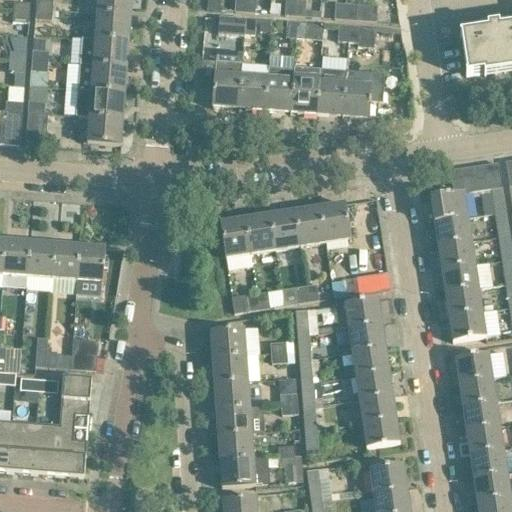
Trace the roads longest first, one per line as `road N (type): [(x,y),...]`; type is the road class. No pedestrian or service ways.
road 1 (unclassified): [(391,159),(445,511)]
road 2 (residential): [(391,159),(241,183),(155,179)]
road 3 (unclassified): [(192,511),(180,362),(170,349),(136,341)]
road 4 (residential): [(168,0),(155,179)]
road 5 (unclassified): [(111,511),(136,341)]
road 6 (unclassified): [(136,341),(155,179)]
road 7 (residential): [(155,179),(0,169)]
road 8 (residential): [(440,151),(419,12)]
